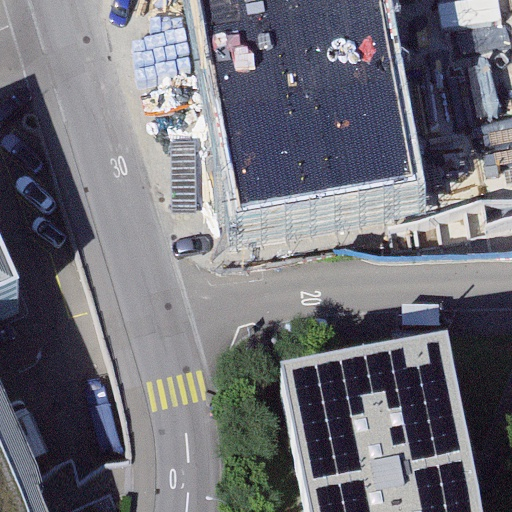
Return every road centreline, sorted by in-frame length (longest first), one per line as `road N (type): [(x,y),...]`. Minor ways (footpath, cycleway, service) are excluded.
road 1 (residential): [(157,317),(193,308),(511,300)]
road 2 (residential): [(157,317),(60,0)]
road 3 (residential): [(188,511),(190,451),(157,317)]
